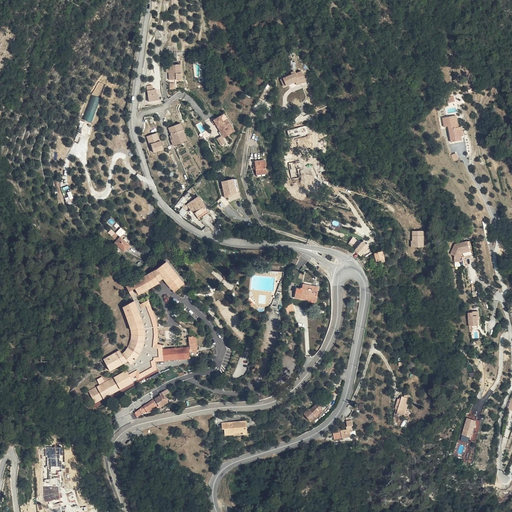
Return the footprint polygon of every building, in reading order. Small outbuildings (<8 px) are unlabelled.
[(168,71),(169,74),(170,82),(175,81),(182,81),(180,66),(168,67),(168,71)] [(254,77),(249,72),(245,76),(250,80),(254,77)] [(288,87),(289,88),(300,83),(309,79),(308,76),(306,73),(300,75),(299,73),(296,74),(297,76),(285,81),(288,87)] [(149,102),(157,101),(156,95),(158,94),(157,89),(154,90),(153,86),(147,87),(149,102)] [(91,95),(82,119),(91,123),(100,98),(91,95)] [(311,107),(305,103),(300,110),(306,114),(311,107)] [(214,121),(216,124),(225,139),(235,132),(224,115),(214,121)] [(457,115),(442,117),(443,127),(448,127),(450,142),(462,140),(461,136),(463,136),(462,126),(458,126),(457,115)] [(181,137),(185,135),(181,125),(169,129),(173,140),(172,141),(174,147),(178,145),(177,143),(183,141),(181,137)] [(147,136),(153,153),(163,150),(157,132),(147,136)] [(177,143),(178,145),(187,142),(185,135),(181,137),(183,141),(177,143)] [(221,137),(217,140),(221,146),(225,144),(221,137)] [(270,161),(260,162),(262,176),(272,174),(270,161)] [(237,195),(235,179),(222,181),(224,196),(237,195)] [(198,197),(187,206),(194,215),(196,214),(200,219),(207,214),(202,208),(204,207),(205,206),(198,197)] [(183,209),(179,212),(185,217),(189,214),(183,209)] [(227,222),(223,230),(228,233),(232,224),(227,222)] [(121,227),(116,232),(120,237),(125,232),(121,227)] [(111,229),(108,232),(114,239),(118,236),(111,229)] [(424,247),(424,231),(411,231),(411,247),(424,247)] [(131,250),(137,245),(128,237),(120,245),(124,248),(126,246),(131,250)] [(355,248),(360,242),(353,237),(348,243),(355,248)] [(469,255),(475,254),(476,254),(472,241),(460,244),(455,253),(459,256),(460,262),(465,261),(464,257),(467,252),(468,256),(469,255)] [(368,242),(360,250),(366,256),(374,247),(368,242)] [(382,260),(388,258),(390,258),(389,250),(381,252),(382,260)] [(304,268),(307,262),(300,256),(294,267),(300,269),(302,267),(304,268)] [(175,296),(185,288),(174,274),(168,265),(164,268),(158,273),(164,281),(175,296)] [(160,345),(159,334),(159,327),(156,317),(149,303),(141,307),(138,302),(133,292),(136,291),(139,297),(160,285),(159,284),(164,281),(158,273),(127,288),(135,304),(140,314),(145,328),(145,342),(140,355),(132,365),(129,362),(124,365),(127,371),(132,380),(137,377),(139,381),(157,371),(157,363),(160,363),(160,360),(153,361),(151,352),(157,349),(159,353),(164,352),(164,350),(163,346),(160,345)] [(308,296),(316,298),(318,286),(303,284),(302,293),(309,295),(308,296)] [(301,298),(315,301),(316,298),(308,296),(309,295),(302,293),(301,298)] [(130,347),(123,355),(129,362),(132,365),(140,355),(145,342),(145,328),(140,314),(135,304),(124,309),(130,322),(133,331),(133,340),(130,347)] [(483,315),(485,314),(485,310),(478,310),(478,311),(474,311),(475,325),(477,325),(484,324),(483,319),(483,315)] [(188,358),(188,361),(192,361),(192,354),(197,353),(197,339),(195,339),(195,338),(192,339),(190,339),(190,344),(189,344),(189,349),(186,349),(186,351),(186,358),(188,358)] [(170,351),(164,352),(159,353),(157,349),(151,352),(153,361),(160,360),(160,363),(165,362),(188,361),(188,358),(186,358),(186,351),(182,350),(178,351),(174,351),(170,351)] [(124,365),(129,362),(123,355),(121,352),(105,360),(111,371),(124,365)] [(134,383),(132,380),(127,371),(125,371),(126,373),(106,383),(103,378),(98,380),(101,386),(90,391),(96,403),(134,383)] [(161,396),(134,414),(137,418),(146,412),(147,413),(156,407),(158,410),(160,408),(160,409),(169,403),(164,396),(171,392),(169,389),(160,395),(161,396)] [(415,396),(408,394),(406,398),(404,397),(400,407),(403,407),(402,412),(409,414),(415,396)] [(310,411),(317,419),(322,414),(329,407),(330,409),(335,404),(333,403),(331,402),(330,401),(327,405),(323,401),(316,408),(315,407),(310,411)] [(329,407),(322,414),(323,415),(330,409),(329,407)] [(111,417),(115,422),(120,419),(116,414),(111,417)] [(479,419),(470,416),(465,433),(473,436),(473,438),(479,440),(484,419),(479,418),(479,419)] [(348,436),(356,434),(356,429),(358,429),(357,424),(359,424),(358,419),(351,420),(352,425),(351,425),(351,427),(347,428),(346,426),(343,427),(343,428),(338,429),(340,438),(348,437),(348,436)] [(248,434),(247,421),(223,423),(223,429),(225,429),(226,434),(234,434),(234,435),(248,434)] [(62,468),(62,447),(46,447),(46,468),(62,468)] [(44,500),(59,499),(59,486),(43,487),(44,500)]
